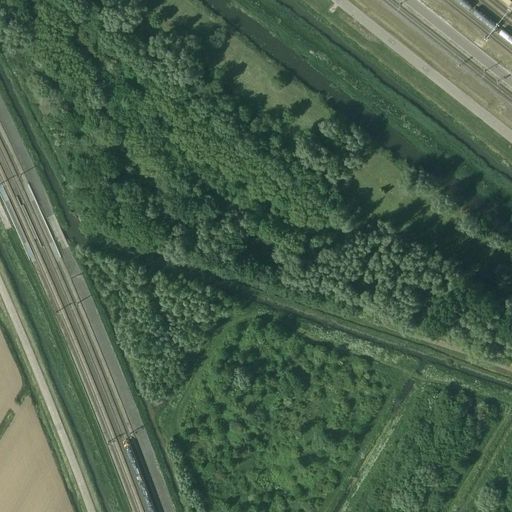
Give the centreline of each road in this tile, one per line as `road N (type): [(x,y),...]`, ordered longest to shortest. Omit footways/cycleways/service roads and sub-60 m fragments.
road 1 (track): [(209,511),(174,418),(232,321),(271,317),(424,382)]
road 2 (track): [(347,511),(424,382),(443,376),(508,401),(447,511)]
road 3 (track): [(125,511),(8,229)]
road 4 (track): [(401,370),(325,511)]
